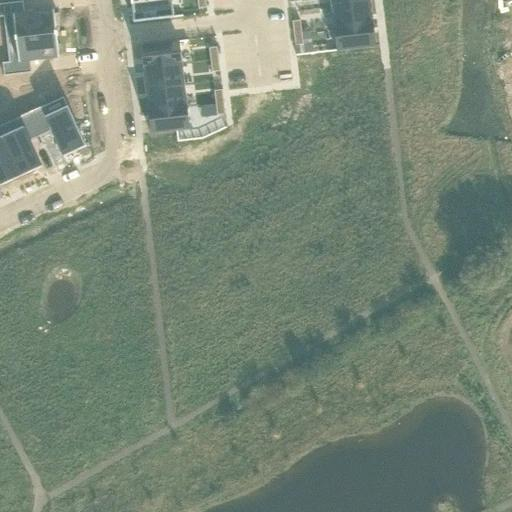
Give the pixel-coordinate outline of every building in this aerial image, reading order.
[(171,0),(168,0),(131,4),(133,23),(174,18),(171,0)] [(204,0),(196,0),(198,9),(206,8),(204,0)] [(23,1),(0,4),(0,17),(3,17),(6,39),(6,40),(57,34),(56,31),(55,26),(59,25),(57,13),(54,14),(53,10),(24,13),(23,1)] [(370,3),(331,7),(334,29),(372,24),(370,3)] [(300,21),(292,22),(293,34),(301,33),(300,21)] [(334,29),(336,51),(344,50),(375,47),(373,24),(372,24),(334,29)] [(301,33),(293,34),(295,46),(303,45),(301,33)] [(9,62),(2,63),(4,76),(31,73),(30,61),(53,58),(58,57),(57,47),(58,47),(56,36),(57,36),(57,34),(6,40),(9,62)] [(179,41),(140,46),(143,68),(181,64),(182,64),(179,41)] [(217,47),(208,48),(210,60),(218,59),(217,47)] [(218,59),(210,60),(211,72),(220,71),(218,59)] [(181,64),(143,68),(146,90),(184,85),(181,64)] [(184,85),(146,90),(148,111),(186,107),(184,85)] [(222,90),(214,91),(215,103),(223,102),(222,90)] [(63,97),(30,112),(41,136),(51,131),(63,157),(86,146),(63,97)] [(223,102),(215,103),(216,115),(225,114),(223,102)] [(148,111),(150,134),(189,129),(188,118),(187,107),(186,107),(148,111)] [(30,112),(0,125),(0,134),(20,177),(41,167),(30,141),(41,136),(30,112)] [(0,134),(0,185),(20,177),(0,134)]
